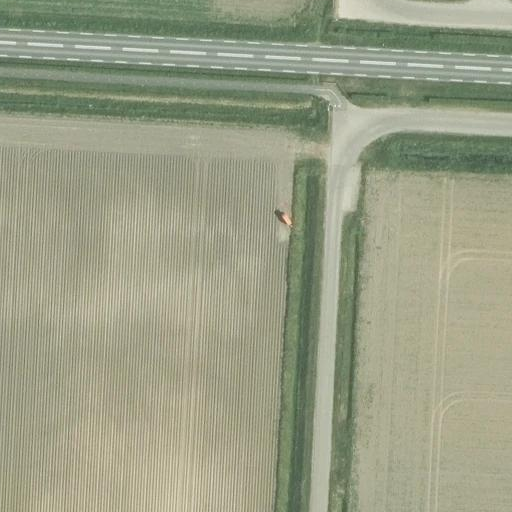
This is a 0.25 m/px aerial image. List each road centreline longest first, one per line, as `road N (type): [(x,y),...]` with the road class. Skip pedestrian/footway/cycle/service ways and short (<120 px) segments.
road 1 (unclassified): [(323,511),(337,164),(346,137),(382,119),(511,126)]
road 2 (primary): [(0,41),(511,72)]
road 3 (unclassified): [(367,0),(401,14),(511,19)]
